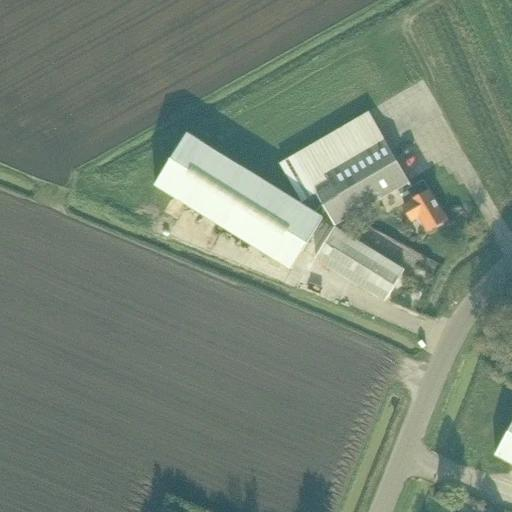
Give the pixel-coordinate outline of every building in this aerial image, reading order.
[(435,16),(439,32),(451,29),(447,12),(435,16)] [(490,109),(474,115),(498,176),(498,178),(506,178),(506,201),(511,198),(511,168),(506,154),(506,136),(496,109),(490,109)] [(420,183),(413,187),(412,187),(384,140),(384,141),(369,114),(281,164),(304,202),(301,204),(188,133),(156,184),(292,270),(324,219),(317,214),(324,205),(337,226),(397,190),(406,206),(405,206),(413,221),(420,217),(429,231),(448,220),(430,190),(428,187),(425,189),(420,183)] [(385,302),(404,270),(334,227),(315,259),(385,302)] [(511,463),(511,425),(496,455),(511,463)]
